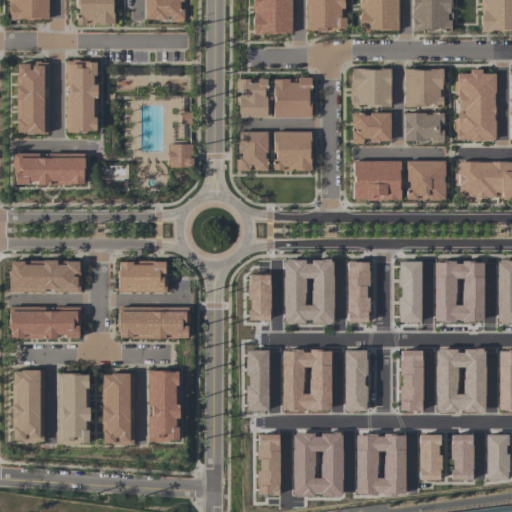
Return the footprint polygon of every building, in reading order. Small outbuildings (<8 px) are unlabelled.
[(46,0),(47,18),(33,18),(33,19),(25,19),(25,18),(14,18),(14,19),(8,19),(8,13),(8,3),(8,0),(46,0)] [(112,0),(112,14),(114,14),(114,23),(113,23),(113,24),(109,24),(109,25),(97,25),(97,23),(94,23),(94,24),(75,24),(75,21),(73,21),(73,17),(74,17),(74,13),(77,13),(77,6),(75,6),(75,0),(112,0)] [(143,0),(182,0),(182,18),(182,21),(171,21),(171,18),(170,18),(170,16),(164,16),(164,19),(153,19),(153,18),(143,18),(143,0)] [(290,0),(290,32),(274,32),(274,31),(269,31),(269,32),(261,32),(261,34),(252,34),(252,29),(251,29),(251,17),(253,17),(253,14),(251,14),(251,4),(252,4),(252,0),(290,0)] [(304,0),(343,0),(343,6),(344,6),(344,15),(339,15),(339,17),(344,17),(344,29),(341,29),(341,31),(336,31),(336,30),(334,30),(334,29),(333,29),(333,30),(324,30),(314,30),(314,29),(304,29),(304,0)] [(396,0),(396,29),(383,29),(383,30),(376,30),(376,29),(369,29),(369,31),(364,31),(364,30),(359,30),(358,25),(358,14),(359,14),(359,12),(358,12),(358,1),(359,1),(359,0),(396,0)] [(410,0),(449,0),(449,5),(451,5),(451,22),(450,22),(450,28),(449,28),(449,30),(446,30),(446,31),(443,31),(443,30),(437,30),(437,28),(431,28),(431,30),(411,30),(410,0)] [(511,0),(511,29),(503,29),(503,30),(496,30),(496,29),(490,29),(490,31),(481,31),(481,30),(480,30),(480,26),(479,26),(480,14),(481,14),(481,11),(479,11),(479,0),(511,0)] [(71,61),(71,59),(77,59),(77,61),(85,61),(85,62),(93,62),(93,69),(94,69),(94,75),(91,75),(91,85),(95,85),(95,124),(94,124),(94,130),(85,130),(85,131),(64,131),(64,61),(71,61)] [(32,62),(32,60),(39,60),(39,62),(47,62),(46,133),(30,133),(30,134),(25,134),(25,133),(23,133),(23,132),(14,132),(14,99),(13,99),(13,85),(15,85),(15,76),(14,76),(14,63),(24,63),(24,61),(32,62)] [(402,69),(432,69),(432,66),(441,66),(441,84),(440,84),(440,87),(442,87),(442,97),(440,97),(440,106),(430,106),(430,103),(423,103),(423,106),(411,106),(403,106),(402,69)] [(388,106),(368,106),(368,104),(362,104),(362,106),(350,106),(350,103),(349,103),(349,84),(350,84),(350,68),(351,68),(352,67),(361,67),(361,68),(388,68),(388,106)] [(468,73),(468,68),(480,68),(480,72),(493,72),(493,92),(492,92),(492,105),(493,105),(493,113),(492,113),(492,120),(493,120),(493,139),(491,139),(491,140),(480,140),(468,140),(468,139),(455,139),(455,131),(453,131),(453,118),(455,118),(455,112),(458,112),(458,109),(457,109),(457,100),(455,100),(455,94),(453,94),(453,80),(455,81),(455,73),(468,73)] [(271,117),(271,79),(277,79),(277,78),(286,78),(286,77),(296,77),(296,76),(308,76),(308,81),(311,81),(311,85),(310,85),(310,87),(309,87),(309,89),(312,89),(312,104),(309,104),(309,106),(309,117),(271,117)] [(238,117),(238,107),(237,107),(237,96),(240,96),(240,89),(237,89),(235,89),(235,78),(246,78),(253,78),(253,79),(256,79),(256,78),(258,78),(258,77),(263,77),(263,78),(265,78),(265,81),(266,81),(266,87),(265,87),(265,90),(262,90),(262,96),(265,96),(265,117),(238,117)] [(388,112),(388,140),(378,140),(378,141),(368,141),(368,137),(362,137),(362,143),(351,143),(351,140),(349,140),(349,130),(353,130),(353,122),(350,122),(350,112),(362,112),(362,114),(368,114),(368,112),(388,112)] [(424,112),(424,114),(429,114),(429,112),(441,112),(441,114),(442,114),(442,120),(441,120),(441,121),(442,121),(442,143),(429,143),(429,138),(424,138),(424,141),(413,141),(413,140),(403,140),(403,133),(402,133),(402,112),(424,112)] [(265,131),(265,151),(263,151),(263,158),(265,158),(265,169),(255,169),(247,169),(247,170),(237,170),(237,169),(235,169),(235,158),(237,158),(240,158),(240,152),(237,152),(237,141),(237,131),(265,131)] [(309,131),(309,145),(309,153),(309,160),(311,160),(311,169),(305,169),(305,170),(293,170),(293,168),(291,168),(291,170),(280,170),(280,169),(271,169),(271,166),(270,166),(270,161),(271,161),(271,158),(274,158),(274,152),(272,152),(272,139),(271,139),(271,131),(309,131)] [(190,144),(190,158),(191,158),(191,167),(167,167),(167,144),(190,144)] [(83,153),(83,155),(84,155),(84,164),(82,164),(82,168),(83,168),(83,174),(82,174),(82,175),(80,175),(80,184),(69,184),(47,184),(34,184),(34,183),(25,183),(25,184),(12,184),(12,167),(11,167),(11,159),(12,159),(12,153),(83,153)] [(398,160),(398,175),(399,175),(399,181),(398,181),(398,199),(366,199),(366,198),(351,198),(351,181),(352,181),(352,175),(352,160),(398,160)] [(443,160),(443,199),(439,199),(427,199),(427,197),(424,197),(424,199),(405,199),(405,187),(407,187),(407,180),(405,180),(405,168),(404,168),(404,160),(443,160)] [(511,197),(510,197),(510,199),(500,199),(500,196),(494,196),(484,196),(484,198),(479,198),(479,200),(465,200),(465,198),(457,198),(457,194),(456,194),(456,190),(457,190),(457,185),(453,185),(453,172),(456,172),(456,161),(511,161),(511,197)] [(281,259),(281,322),(301,322),(302,319),(308,319),(308,322),(328,322),(329,260),(309,260),(308,264),(301,264),(301,259),(281,259)] [(7,291),(7,288),(6,288),(6,270),(7,270),(7,261),(21,261),(21,260),(65,260),(65,261),(76,261),(76,270),(78,270),(78,278),(79,278),(79,284),(78,284),(78,291),(7,291)] [(116,291),(116,288),(115,288),(115,270),(116,270),(116,262),(130,262),(129,260),(150,260),(150,262),(162,262),(162,270),(164,270),(164,278),(165,278),(165,285),(164,285),(164,291),(116,291)] [(432,260),(431,323),(452,324),(452,320),(459,320),(459,323),(479,324),(480,261),(459,261),(459,265),(451,265),(451,261),(432,260)] [(344,261),(343,321),(365,322),(366,296),(363,296),(363,286),(367,285),(367,269),(365,269),(365,261),(344,261)] [(511,261),(495,261),(494,323),(511,323),(511,261)] [(397,262),(415,262),(416,322),(395,322),(395,297),(397,296),(397,287),(395,286),(395,270),(397,270),(397,262)] [(245,274),(267,274),(267,321),(245,321),(245,315),(249,315),(249,302),(245,302),(245,274)] [(78,306),(78,313),(79,313),(79,320),(78,320),(78,328),(75,328),(75,338),(63,338),(63,335),(53,335),(53,339),(40,339),(40,338),(8,338),(8,329),(6,329),(6,311),(7,311),(7,307),(78,306)] [(186,307),(186,313),(188,313),(188,320),(186,320),(186,328),(184,328),(184,338),(172,338),(162,338),(162,339),(149,339),(149,338),(116,338),(116,329),(115,329),(115,312),(116,312),(116,307),(186,307)] [(360,409),(342,409),(342,349),(363,349),(363,374),(361,375),(361,384),(363,385),(363,401),(360,401),(360,409)] [(432,349),(431,412),(452,412),(452,408),(458,408),(458,412),(479,412),(479,349),(459,349),(459,354),(451,353),(451,349),(432,349)] [(511,349),(496,349),(495,412),(511,412),(511,349)] [(279,350),(279,413),(300,413),(300,410),(306,410),(306,413),(326,413),(327,351),(307,351),(306,355),(299,355),(299,350),(279,350)] [(244,351),(263,351),(263,410),(242,410),(242,386),(244,384),(244,375),(242,374),(242,358),(244,358),(244,351)] [(400,351),(418,351),(418,410),(397,411),(397,386),(399,385),(399,376),(397,375),(397,359),(400,359),(400,351)] [(41,405),(38,405),(38,415),(41,415),(41,440),(34,440),(34,442),(28,442),(28,440),(20,440),(20,438),(10,438),(10,415),(9,415),(9,401),(10,401),(10,369),(19,369),(19,368),(36,367),(36,369),(41,369),(41,405)] [(175,370),(175,384),(176,384),(176,417),(173,416),(172,426),(176,426),(175,439),(167,439),(167,442),(159,442),(159,443),(152,443),(152,442),(145,442),(146,416),(148,417),(148,406),(145,406),(146,371),(149,371),(149,370),(175,370)] [(56,372),(59,372),(59,371),(70,371),(85,372),(85,385),(87,385),(87,430),(85,430),(85,442),(77,442),(77,443),(69,443),(69,445),(62,445),(62,444),(55,444),(56,372)] [(127,372),(127,374),(131,374),(131,409),(129,409),(129,420),(131,420),(131,444),(124,444),(124,446),(118,446),(118,445),(110,445),(110,442),(100,442),(100,419),(99,419),(99,406),(100,406),(100,373),(108,373),(108,372),(127,372)] [(354,430),(353,493),(374,493),(374,490),(381,490),(381,493),(401,493),(402,431),(381,430),(381,435),(373,435),(373,430),(354,430)] [(291,432),(290,495),(311,495),(311,492),(318,492),(318,495),(338,495),(339,433),(318,432),(318,437),(310,437),(310,432),(291,432)] [(415,433),(415,482),(437,482),(437,434),(415,433)] [(481,433),(481,481),(504,480),(504,455),(501,455),(501,445),(505,445),(505,433),(481,433)] [(255,434),(255,443),(254,443),(254,458),(256,458),(256,469),(253,469),(253,493),(275,493),(275,434),(255,434)] [(448,434),(447,479),(468,479),(469,434),(448,434)]
